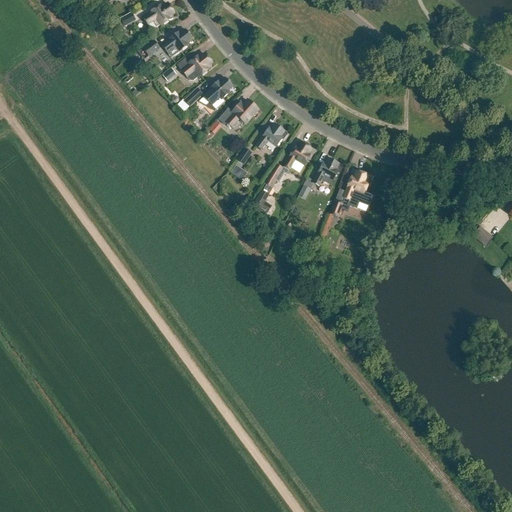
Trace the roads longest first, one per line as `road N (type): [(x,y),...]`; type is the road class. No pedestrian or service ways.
road 1 (track): [(14,126),(298,511)]
road 2 (residential): [(511,163),(406,162),(340,137),(267,88),(191,0)]
road 3 (residential): [(330,0),(511,147)]
